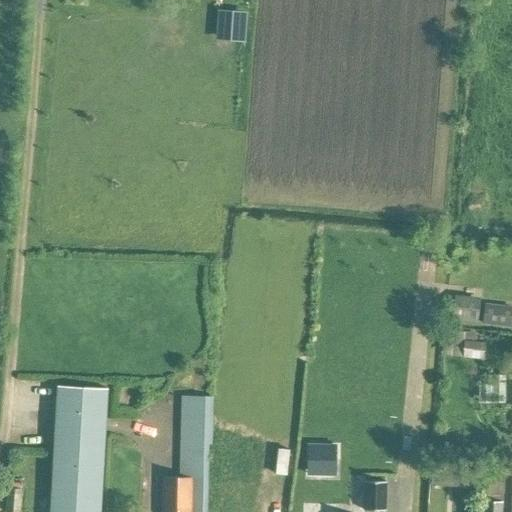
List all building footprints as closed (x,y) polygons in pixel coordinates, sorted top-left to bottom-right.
[(247,39),(247,9),(218,8),(217,39),(247,39)] [(478,324),(480,299),(454,296),(452,321),(478,324)] [(511,307),(484,304),(482,326),(511,329),(511,321),(511,307)] [(266,422),(274,323),(238,320),(230,421),(255,423),(247,511),(277,511),(284,424),(266,422)] [(482,360),(484,343),(464,340),(462,358),(482,360)] [(481,400),(509,400),(509,373),(481,373),(481,400)] [(58,386),(54,455),(50,511),(99,511),(107,389),(58,386)] [(206,511),(208,443),(211,443),(212,397),(181,397),(179,478),(163,477),(162,511),(206,511)] [(321,469),(321,458),(335,458),(335,445),(308,445),(307,469),(321,469)] [(455,470),(454,486),(476,487),(477,471),(455,470)] [(363,482),(362,511),(385,511),(386,482),(363,482)] [(7,489),(5,511),(19,511),(20,489),(7,489)] [(502,511),(502,502),(483,502),(482,511),(502,511)]
